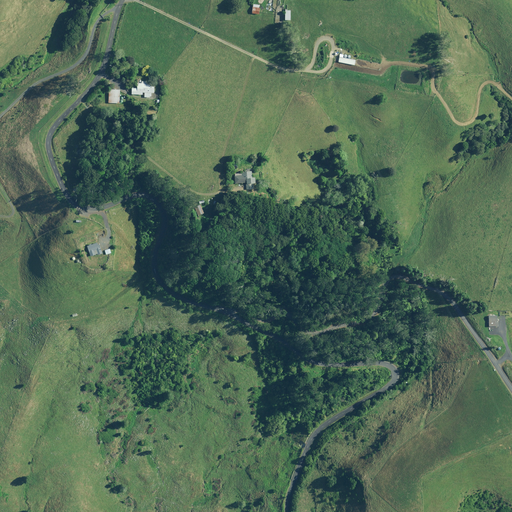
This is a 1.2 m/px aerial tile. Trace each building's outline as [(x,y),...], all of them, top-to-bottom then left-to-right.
[(260,5),(253,4),(252,13),(259,14),(260,5)] [(344,55),(340,54),(339,62),(355,65),(356,60),(343,58),(344,55)] [(155,84),(138,83),(137,88),(132,88),(132,94),(143,95),(143,92),(145,92),(145,97),(150,97),(150,96),(152,96),(152,93),(154,93),(155,84)] [(120,90),(109,89),(109,103),(120,103),(120,90)] [(252,178),(252,171),(242,172),(242,174),(235,175),(236,183),(246,182),(247,189),(254,189),(253,183),(256,183),(255,177),(252,178)] [(204,213),(201,205),(195,207),(198,215),(204,213)] [(88,246),(88,248),(87,248),(88,252),(89,251),(91,256),(96,255),(95,251),(97,250),(98,255),(102,254),(99,243),(88,246)] [(497,322),(497,315),(489,316),(489,326),(499,326),(499,321),(497,322)]
